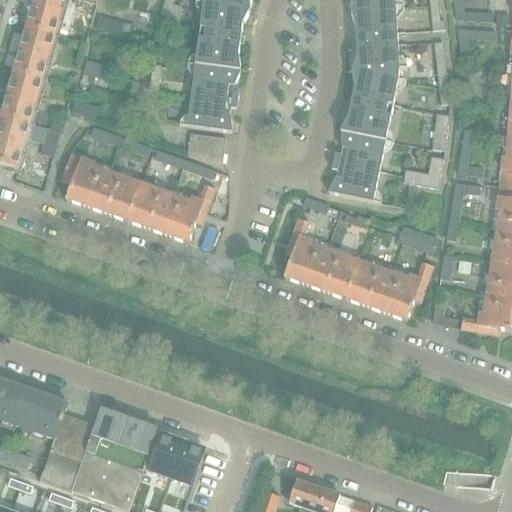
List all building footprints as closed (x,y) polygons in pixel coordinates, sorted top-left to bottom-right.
[(51,49),(64,0),(35,0),(33,9),(0,127),(0,165),(17,170),(51,49)] [(174,0),(165,0),(161,15),(178,20),(182,8),(173,6),(174,0)] [(205,0),(204,5),(196,66),(241,72),(239,58),(238,58),(243,24),(244,24),(250,12),(206,0),(205,0)] [(206,0),(250,12),(250,0),(206,0)] [(395,0),(352,0),(350,12),(396,10),(395,0)] [(428,0),(432,32),(445,31),(444,22),(441,22),(438,0),(428,0)] [(493,26),(494,16),(465,13),(462,0),(453,0),(456,22),(493,26)] [(396,10),(350,12),(355,25),(357,60),(352,73),(352,74),(399,77),(399,72),(396,10)] [(107,20),(99,18),(95,30),(104,32),(107,20)] [(115,22),(107,20),(104,32),(112,35),(115,22)] [(112,35),(120,37),(124,25),(115,22),(112,35)] [(164,60),(174,24),(165,22),(155,58),(164,60)] [(495,43),(496,33),(457,30),(462,66),(472,64),(469,41),(495,43)] [(441,107),(450,106),(443,43),(434,44),(441,107)] [(95,65),(87,62),(83,75),(91,77),(95,65)] [(103,67),(95,65),(91,77),(100,79),(103,67)] [(158,92),(162,67),(152,66),(149,91),(158,92)] [(196,66),(187,128),(231,134),(232,134),(232,133),(233,133),(231,120),(230,120),(230,117),(225,117),(229,87),(234,88),(235,85),(241,73),(241,72),(196,66)] [(100,79),(108,82),(111,69),(103,67),(100,79)] [(341,133),(341,134),(386,143),(399,82),(399,77),(352,74),(355,87),(348,121),(341,133)] [(239,95),(233,94),(231,110),(237,111),(239,95)] [(84,105),(75,102),(72,115),(80,117),(84,105)] [(92,107),(84,105),(80,117),(89,119),(92,107)] [(89,119),(91,120),(97,122),(100,109),(92,107),(89,119)] [(445,153),(449,117),(436,115),(432,151),(445,153)] [(147,158),(150,150),(93,129),(90,137),(147,158)] [(58,142),(61,134),(48,130),(46,139),(58,142)] [(483,180),(484,171),(468,168),(474,133),(467,131),(459,175),(483,180)] [(335,182),(329,194),(329,195),(373,204),(386,143),(341,134),(342,148),(343,148),(342,150),(348,151),(341,181),(336,179),(336,182),(335,182)] [(191,136),(189,148),(224,155),(226,140),(191,136)] [(46,139),(44,147),(56,150),(58,142),(46,139)] [(511,141),(507,141),(504,141),(500,182),(511,182),(511,141)] [(44,147),(41,155),(54,159),(56,150),(44,147)] [(189,148),(188,157),(222,169),(224,155),(189,148)] [(212,181),(214,173),(157,152),(154,160),(212,181)] [(69,202),(97,212),(110,175),(111,171),(71,156),(61,182),(71,186),(65,202),(69,203),(69,202)] [(341,157),(335,156),(332,172),(338,173),(341,157)] [(403,184),(438,191),(444,161),(431,158),(428,176),(405,171),(403,184)] [(110,175),(97,212),(126,223),(126,224),(127,224),(141,186),(110,175)] [(480,198),(482,189),(457,185),(447,241),(456,243),(464,195),(480,198)] [(141,186),(127,224),(128,225),(129,224),(159,235),(173,197),(141,186)] [(174,193),(173,197),(159,235),(187,245),(186,245),(189,246),(196,224),(202,226),(215,190),(204,187),(199,202),(174,193)] [(497,221),(495,235),(511,237),(511,189),(499,187),(494,220),(497,221)] [(306,199),(303,207),(326,215),(329,207),(306,199)] [(369,221),(358,217),(355,225),(367,229),(369,221)] [(287,280),(315,290),(329,252),(330,249),(305,240),(310,225),(299,221),(286,257),(292,259),(284,280),(287,281),(287,280)] [(432,256),(438,240),(403,228),(398,243),(432,256)] [(511,237),(495,235),(490,263),(511,266),(511,237)] [(329,252),(315,290),(344,301),(344,302),(346,302),(360,263),(329,252)] [(449,282),(453,258),(445,256),(441,280),(449,282)] [(360,263),(346,302),(347,303),(348,301),(377,312),(391,274),(360,263)] [(511,266),(490,263),(485,298),(511,302),(511,266)] [(392,270),(391,274),(377,312),(405,322),(405,323),(407,324),(415,302),(421,304),(433,268),(422,264),(417,279),(392,270)] [(511,302),(485,298),(481,297),(478,320),(462,318),(460,329),(497,335),(498,331),(511,332),(511,302)] [(457,329),(458,320),(443,318),(445,305),(436,304),(433,325),(457,329)] [(7,383),(0,402),(0,421),(24,430),(55,441),(64,417),(68,405),(37,394),(7,383)] [(82,465),(72,493),(100,503),(124,511),(128,511),(157,433),(100,413),(95,428),(82,465)] [(51,454),(41,482),(72,493),(82,465),(95,428),(64,417),(55,441),(51,454)] [(162,436),(149,473),(170,480),(183,444),(162,436)] [(183,444),(170,480),(191,488),(204,451),(183,444)] [(1,448),(0,452),(0,461),(12,465),(17,453),(1,448)] [(17,453),(12,465),(28,471),(32,459),(17,453)] [(10,480),(7,488),(19,492),(22,484),(10,480)] [(297,482),(289,505),(301,509),(299,511),(352,511),(356,503),(297,482)] [(22,484),(19,492),(30,496),(33,488),(22,484)] [(51,495),(48,502),(60,506),(62,499),(51,495)] [(62,499),(60,506),(71,510),(74,503),(62,499)] [(356,503),(352,511),(371,511),(372,509),(356,503)]
